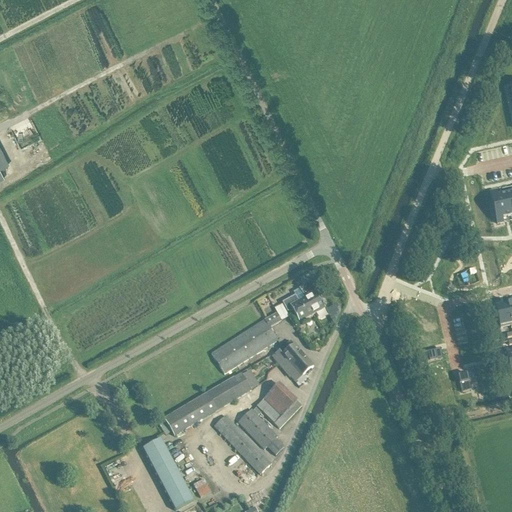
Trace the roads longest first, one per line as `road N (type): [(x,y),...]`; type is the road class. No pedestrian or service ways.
road 1 (unclassified): [(0,426),(328,244)]
road 2 (unclassified): [(328,244),(210,0)]
road 3 (unclassified): [(502,0),(432,168)]
road 4 (unclassified): [(432,168),(366,321)]
road 5 (unclassified): [(430,469),(366,321)]
road 6 (residential): [(458,369),(441,304),(511,289)]
